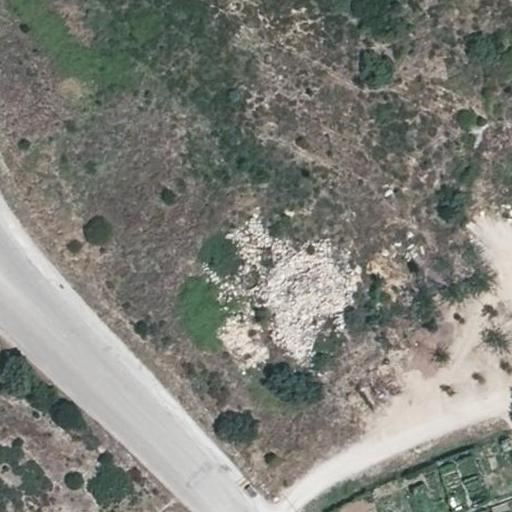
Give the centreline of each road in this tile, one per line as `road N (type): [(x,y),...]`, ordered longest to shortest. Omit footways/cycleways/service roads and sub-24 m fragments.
road 1 (track): [(283,511),(430,410),(511,388)]
road 2 (unclassified): [(230,511),(48,332)]
